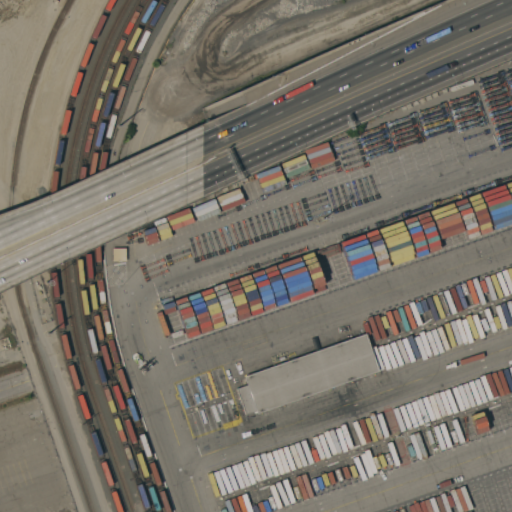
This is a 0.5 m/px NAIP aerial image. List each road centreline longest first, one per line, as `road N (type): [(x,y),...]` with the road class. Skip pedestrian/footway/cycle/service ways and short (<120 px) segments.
road 1 (motorway): [(511,9),(202,146)]
road 2 (motorway): [(204,180),(511,43)]
road 3 (motorway): [(0,273),(204,180)]
road 4 (motorway): [(202,146),(0,238)]
road 5 (residential): [(0,395),(59,375),(88,449)]
